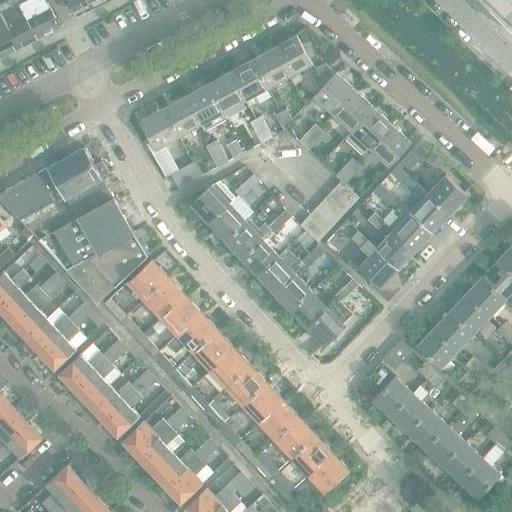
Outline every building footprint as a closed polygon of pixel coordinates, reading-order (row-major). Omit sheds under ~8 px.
[(16,0),(8,0),(0,4),(0,12),(0,13),(0,14),(21,47),(38,39),(16,0)] [(60,27),(44,0),(16,0),(38,39),(60,27)] [(64,0),(71,13),(87,4),(85,0),(64,0)] [(511,0),(488,0),(491,2),(492,0),(498,0),(506,8),(501,13),(511,23),(511,0)] [(0,58),(21,47),(0,14),(0,58)] [(289,76),(294,84),(304,79),(300,70),(312,64),(296,36),(274,48),(289,76)] [(267,88),(289,76),(274,48),(252,60),(267,88)] [(245,101),(248,107),(258,101),(255,95),(267,88),(252,60),(230,73),(245,101)] [(323,62),(314,67),(317,72),(327,82),(332,77),(335,73),(323,62)] [(323,86),(314,96),(333,114),(355,90),(336,72),(335,73),(332,77),(327,82),(323,86)] [(223,113),(245,101),(230,73),(208,85),(223,113)] [(208,85),(186,97),(201,125),(223,113),(208,85)] [(333,114),(351,131),(373,108),(355,90),(333,114)] [(186,97),(164,109),(179,137),(201,125),(186,97)] [(351,131),(345,138),(364,155),(370,149),(392,125),(373,108),(351,131)] [(164,109),(141,121),(152,142),(148,144),(166,177),(171,174),(179,170),(165,145),(179,137),(164,109)] [(292,120),(286,109),(275,115),(281,126),(292,120)] [(262,115),(250,122),(256,133),(268,127),(262,115)] [(325,133),(315,124),(305,134),(315,143),(325,133)] [(370,149),(389,167),(411,143),(392,125),(370,149)] [(261,144),(273,137),(268,127),(256,133),(261,144)] [(298,141),(308,150),(315,143),(305,134),(298,141)] [(217,139),(206,145),(213,157),(224,151),(217,139)] [(237,141),(228,146),(234,157),(243,152),(237,141)] [(437,167),(415,147),(400,163),(409,171),(417,163),(430,174),(437,167)] [(84,149),(50,167),(79,217),(112,200),(101,180),(108,176),(101,164),(94,168),(84,149)] [(218,166),(229,160),(224,151),(213,157),(218,166)] [(434,152),(429,158),(438,167),(444,161),(434,152)] [(361,167),(351,158),(342,168),(352,177),(361,167)] [(179,170),(171,174),(178,188),(200,177),(192,163),(179,170)] [(47,168),(0,192),(0,199),(19,219),(52,201),(49,196),(59,191),(47,168)] [(335,176),(341,182),(344,185),(352,177),(342,168),(335,176)] [(260,180),(253,173),(243,183),(250,190),(260,180)] [(468,196),(445,175),(427,194),(450,215),(468,196)] [(410,212),(433,233),(450,215),(427,194),(408,176),(402,183),(412,192),(411,193),(420,202),(410,212)] [(206,190),(190,204),(207,222),(228,203),(235,196),(221,181),(220,180),(211,185),(206,190)] [(359,198),(344,185),(341,182),(333,191),(350,208),(359,198)] [(236,189),(243,196),(250,190),(243,183),(236,189)] [(433,233),(410,212),(380,184),(375,190),(394,208),(383,220),(382,221),(384,222),(393,230),(416,251),(433,233)] [(333,191),(324,200),(342,216),(350,208),(333,191)] [(324,200),(315,209),(333,225),(342,216),(324,200)] [(61,266),(65,270),(95,305),(143,258),(112,201),(111,202),(63,227),(37,240),(61,266)] [(228,203),(207,222),(224,240),(245,220),(228,203)] [(293,216),(286,209),(276,218),(283,226),(293,216)] [(315,209),(308,217),(325,234),(333,225),(315,209)] [(383,220),(375,212),(367,220),(377,229),(384,222),(382,221),(383,220)] [(245,220),(224,240),(241,258),(261,238),(270,230),(264,223),(259,228),(249,217),(245,220)] [(300,226),(317,242),(325,234),(308,217),(300,226)] [(269,225),(276,232),(283,226),(276,218),(269,225)] [(368,239),(358,229),(351,237),(361,246),(368,239)] [(393,230),(393,231),(375,249),(398,270),(416,251),(393,230)] [(241,258),(257,275),(278,256),(261,238),(241,258)] [(511,243),(498,258),(511,271),(511,243)] [(324,253),(318,246),(309,254),(315,261),(324,253)] [(8,248),(0,254),(0,260),(4,265),(15,255),(8,248)] [(358,268),(380,289),(398,270),(375,249),(358,268)] [(303,266),(306,270),(315,261),(309,254),(300,263),(296,259),(288,266),(278,256),(257,275),(274,293),(294,273),(303,266)] [(46,262),(40,256),(30,265),(36,271),(46,262)] [(511,271),(498,258),(482,276),(506,298),(511,291),(511,271)] [(150,260),(126,283),(144,301),(168,279),(150,260)] [(4,272),(0,275),(0,304),(19,287),(29,279),(21,270),(11,279),(4,272)] [(26,294),(19,287),(0,304),(0,312),(10,323),(60,278),(56,273),(38,289),(35,286),(26,294)] [(274,293),(290,311),(311,291),(294,273),(274,293)] [(482,276),(466,293),(490,316),(506,298),(482,276)] [(52,294),(57,289),(64,282),(60,278),(10,323),(25,339),(47,318),(47,317),(56,308),(50,302),(55,297),(52,294)] [(144,301),(160,319),(184,296),(168,279),(144,301)] [(359,286),(353,280),(345,287),(350,294),(359,286)] [(338,299),(327,309),(307,328),(324,346),(344,327),(342,324),(352,314),(341,302),(350,294),(345,287),(335,296),(338,299)] [(290,311),(307,328),(327,309),(311,291),(290,311)] [(466,293),(450,310),(474,333),(490,316),(466,293)] [(184,296),(160,319),(152,327),(159,335),(168,327),(176,336),(200,313),(184,296)] [(109,299),(104,304),(122,323),(124,321),(122,319),(125,316),(109,299)] [(64,316),(54,325),(47,318),(25,339),(39,354),(88,308),(84,304),(67,319),(64,316)] [(76,329),(86,319),(92,313),(88,308),(39,354),(54,370),(86,340),(76,329)] [(450,310),(434,328),(458,350),(474,333),(450,310)] [(200,313),(176,336),(168,344),(176,352),(184,345),(193,354),(217,331),(200,313)] [(122,323),(137,340),(143,335),(125,316),(122,319),(124,321),(122,323)] [(511,324),(506,320),(501,325),(498,329),(507,338),(511,332),(511,324)] [(417,346),(447,373),(454,365),(449,360),(458,350),(434,328),(417,346)] [(193,354),(209,371),(233,349),(217,331),(193,354)] [(137,340),(154,359),(156,356),(155,354),(158,351),(143,335),(137,340)] [(91,345),(59,375),(74,391),(121,346),(115,340),(100,354),(91,345)] [(109,364),(124,349),(121,346),(74,391),(88,406),(120,376),(109,364)] [(233,349),(209,371),(205,376),(221,393),(226,389),(250,366),(233,349)] [(154,359),(170,375),(175,370),(158,351),(155,354),(156,356),(154,359)] [(474,355),(469,360),(465,364),(474,373),(483,364),(474,355)] [(426,362),(418,371),(426,379),(434,370),(426,362)] [(484,382),(488,378),(493,372),(483,364),(474,373),(484,382)] [(226,389),(243,407),(267,384),(250,366),(226,389)] [(143,370),(127,384),(120,376),(88,406),(102,422),(149,378),(143,370)] [(170,375),(187,394),(190,392),(187,389),(190,387),(175,370),(170,375)] [(435,387),(443,379),(434,370),(426,379),(435,387)] [(395,376),(373,400),(391,416),(413,393),(395,376)] [(136,394),(146,385),(151,380),(149,378),(102,422),(117,437),(139,417),(131,408),(141,399),(136,394)] [(243,407),(259,424),(283,402),(267,384),(243,407)] [(391,416),(408,433),(430,409),(421,401),(428,394),(420,386),(413,393),(391,416)] [(187,394),(203,411),(208,406),(190,387),(187,389),(190,392),(187,394)] [(0,419),(12,408),(0,395),(0,419)] [(460,395),(452,403),(461,411),(469,403),(460,395)] [(259,424),(275,441),(299,419),(283,402),(259,424)] [(470,420),(478,412),(469,403),(461,411),(470,420)] [(203,411),(221,431),(223,428),(220,425),(223,422),(208,406),(203,411)] [(0,448),(26,423),(12,408),(0,419),(0,448)] [(143,422),(122,442),(136,458),(184,413),(180,409),(164,423),(161,420),(150,430),(143,422)] [(408,433),(425,449),(426,449),(448,425),(430,409),(408,433)] [(173,433),(183,424),(189,418),(184,413),(136,458),(151,473),(173,453),(183,444),(173,433)] [(275,441),(292,459),(316,437),(299,419),(275,441)] [(221,431),(235,446),(240,441),(223,422),(220,425),(223,428),(221,431)] [(0,460),(0,461),(11,451),(19,459),(41,439),(26,423),(0,448),(0,460)] [(426,449),(443,465),(465,442),(448,425),(426,449)] [(495,428),(487,436),(495,444),(503,436),(495,428)] [(511,448),(511,446),(511,444),(503,436),(495,444),(505,454),(511,448)] [(292,459),(307,476),(331,453),(316,437),(292,459)] [(177,457),(173,453),(151,473),(165,489),(213,443),(208,438),(192,453),(188,448),(177,457)] [(235,446),(252,465),(254,463),(252,460),(255,458),(240,441),(235,446)] [(443,465),(460,482),(483,458),(465,442),(443,465)] [(179,504),(212,474),(202,463),(218,448),(213,443),(165,489),(179,504)] [(492,467),(505,454),(495,444),(483,458),(460,482),(478,498),(500,475),(492,467)] [(324,494),(348,471),(331,453),(307,476),(324,494)] [(252,465),(268,482),(273,477),(255,458),(252,460),(254,463),(252,465)] [(64,469),(34,497),(48,511),(49,511),(81,482),(67,466),(64,469)] [(230,482),(237,490),(247,480),(240,473),(230,482)] [(268,482),(284,500),(287,497),(285,495),(288,493),(273,477),(268,482)] [(247,480),(237,490),(245,498),(255,488),(247,480)] [(81,482),(49,511),(80,511),(96,497),(81,482)] [(206,489),(184,509),(186,511),(213,511),(231,495),(237,490),(230,482),(224,487),(214,497),(206,489)] [(295,511),(305,511),(288,493),(285,495),(287,497),(284,500),(295,511)] [(213,511),(243,511),(246,510),(231,495),(213,511)] [(80,511),(109,511),(96,497),(80,511)]
